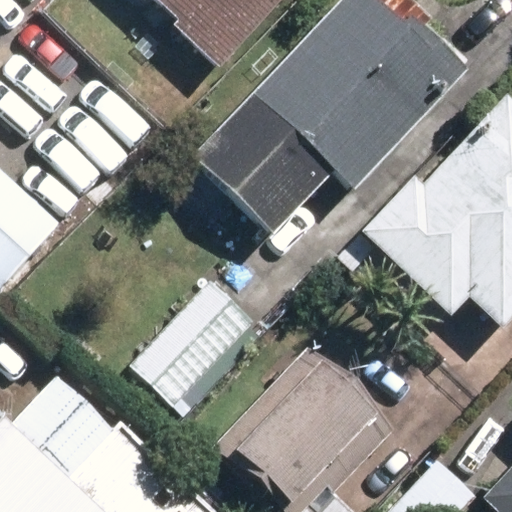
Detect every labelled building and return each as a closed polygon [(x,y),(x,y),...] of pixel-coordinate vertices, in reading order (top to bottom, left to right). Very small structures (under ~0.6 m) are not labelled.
[(141,0),(170,27),(165,33),(213,77),(285,0),(141,0)] [(402,0),(340,0),(184,170),(266,244),(324,181),(346,201),(458,79),(449,71),(463,55),(402,0)] [(405,187),(353,242),(443,325),(459,308),(494,340),(511,320),(511,117),(497,104),(413,194),(405,187)] [(0,179),(0,287),(54,229),(0,179)] [(204,287),(124,370),(167,412),(248,328),(204,287)] [(301,356),(206,456),(265,511),(343,511),(328,497),(386,436),(301,356)] [(0,511),(194,511),(52,380),(0,434),(0,511)] [(511,424),(511,463),(475,503),(484,511),(511,511),(511,421),(511,423),(511,424)] [(433,465),(384,511),(457,511),(469,501),(433,465)]
